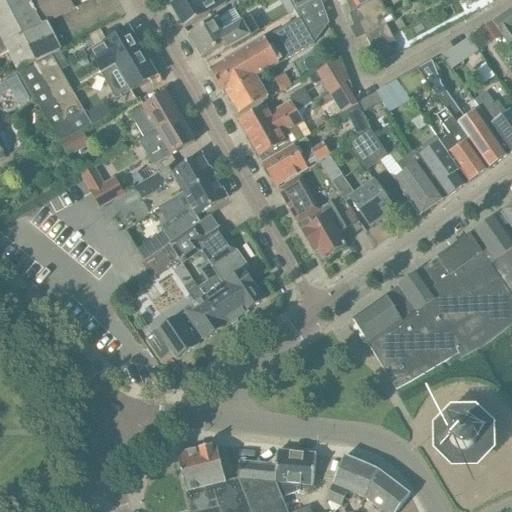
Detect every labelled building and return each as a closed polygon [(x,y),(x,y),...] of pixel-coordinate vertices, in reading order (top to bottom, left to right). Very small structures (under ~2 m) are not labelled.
[(0,0),(0,36),(4,45),(41,26),(28,0),(0,0)] [(70,0),(52,0),(62,17),(76,10),(70,0)] [(171,6),(173,7),(176,14),(177,15),(185,29),(202,18),(210,14),(227,4),(225,0),(178,0),(171,4),(171,5),(171,6)] [(291,0),(296,12),(314,0),(291,0)] [(351,14),(366,6),(363,0),(352,0),(358,10),(351,13),(351,14)] [(380,0),(376,0),(366,6),(372,16),(375,15),(377,19),(388,13),(380,0)] [(366,6),(351,14),(350,14),(354,26),(350,28),(356,40),(365,36),(373,31),(367,19),(372,16),(366,6)] [(511,10),(494,23),(508,45),(511,42),(511,10)] [(260,32),(252,17),(224,32),(217,19),(189,36),(202,59),(226,45),(228,50),(260,32)] [(227,94),(256,78),(314,44),(300,20),(210,72),(224,96),(227,94)] [(41,26),(4,45),(18,72),(52,55),(60,51),(46,24),(41,26)] [(89,53),(101,74),(117,65),(142,50),(134,37),(130,30),(127,31),(112,40),(105,44),(89,53)] [(371,47),(379,42),(373,31),(365,36),(371,47)] [(393,35),(379,42),(389,60),(397,56),(393,49),(398,47),(393,35)] [(451,67),(478,52),(469,38),(443,53),(451,67)] [(0,81),(16,73),(18,72),(0,39),(0,81)] [(389,60),(379,42),(371,47),(380,64),(389,60)] [(142,50),(117,65),(132,91),(157,77),(142,50)] [(75,94),(52,55),(18,72),(25,83),(44,116),(59,107),(60,108),(63,106),(62,105),(76,98),(74,95),(75,94)] [(316,74),(329,94),(350,82),(341,58),(316,74)] [(446,110),(488,170),(509,155),(476,109),(464,117),(430,68),(421,74),(427,82),(428,82),(447,109),(446,110)] [(417,69),(395,82),(406,97),(427,82),(421,74),(417,69)] [(292,86),(285,74),(274,80),(281,92),(292,86)] [(25,83),(15,75),(7,85),(16,93),(25,83)] [(256,78),(227,94),(240,115),(268,99),(256,78)] [(350,82),(329,94),(342,115),(358,105),(350,82)] [(398,102),(406,97),(395,82),(388,87),(398,102)] [(250,141),(297,113),(297,112),(312,103),(304,90),(289,98),(291,102),(270,115),(265,106),(239,122),(250,141)] [(496,105),(487,92),(475,101),(511,153),(511,152),(511,110),(500,119),(492,108),(496,105)] [(44,116),(61,144),(110,115),(103,104),(86,114),(75,94),(74,95),(76,98),(62,105),(63,106),(60,108),(59,107),(44,116)] [(131,115),(145,139),(181,118),(167,94),(131,115)] [(488,170),(446,110),(437,115),(451,135),(441,142),(443,147),(449,155),(469,183),(488,170)] [(297,113),(250,141),(260,158),(286,143),(282,136),(304,123),(297,113)] [(110,115),(61,144),(69,157),(90,145),(82,132),(110,115)] [(154,166),(195,142),(181,118),(145,139),(140,142),(154,166)] [(388,159),(371,132),(349,146),(367,172),(388,159)] [(449,155),(443,147),(436,137),(413,153),(427,173),(445,200),(467,185),(447,157),(449,155)] [(313,150),(306,139),(293,146),(264,166),(276,186),(308,167),(306,164),(315,159),(317,163),(331,154),(324,143),(313,150)] [(445,200),(427,173),(413,153),(412,152),(397,162),(403,172),(394,178),(420,217),(445,200)] [(185,195),(215,177),(202,154),(172,172),(170,169),(142,186),(155,209),(183,193),(185,195)] [(358,194),(331,156),(320,164),(346,203),(350,199),(371,228),(395,211),(375,182),(358,194)] [(185,195),(191,205),(192,207),(161,228),(164,232),(138,249),(146,261),(170,246),(185,235),(201,224),(196,216),(227,198),(215,177),(185,195)] [(320,210),(313,197),(301,177),(280,193),(289,210),(314,252),(319,250),(324,258),(346,246),(338,233),(345,229),(331,204),(320,210)] [(115,179),(91,193),(100,209),(124,195),(115,179)] [(511,205),(501,213),(511,228),(511,205)] [(511,238),(497,216),(399,287),(386,296),(355,318),(355,322),(396,390),(458,354),(459,355),(459,354),(462,358),(478,349),(511,323),(511,238)] [(238,298),(248,312),(264,301),(244,272),(249,269),(236,250),(229,240),(230,239),(221,226),(197,243),(212,265),(223,282),(227,288),(231,293),(235,301),(238,298)] [(185,235),(170,246),(180,260),(181,260),(180,259),(195,249),(185,235)] [(146,261),(156,277),(180,260),(170,246),(146,261)] [(224,326),(226,325),(227,327),(237,321),(235,319),(246,312),(247,313),(248,312),(238,298),(235,301),(231,293),(227,288),(223,282),(212,265),(203,271),(213,284),(201,292),(224,326)] [(225,327),(224,326),(201,292),(199,288),(194,282),(185,288),(197,305),(187,312),(206,340),(225,327)] [(146,340),(159,359),(171,352),(177,360),(198,345),(196,342),(204,337),(195,324),(187,312),(182,316),(181,315),(146,340)] [(468,421),(465,421),(463,421),(460,422),(457,423),(456,423),(453,425),(452,426),(451,427),(449,430),(448,433),(448,434),(448,436),(447,437),(447,439),(448,440),(448,442),(448,443),(449,445),(450,448),(452,450),(454,451),(455,452),(457,453),(460,454),(462,455),(463,455),(466,455),(469,454),(471,454),(472,453),(475,451),(477,449),(478,448),(479,447),(480,446),(481,444),(482,441),(482,440),(482,438),(482,437),(482,435),(482,434),(481,432),(481,431),(480,429),(478,427),(477,426),(476,425),(473,423),(471,422),(469,421),(468,421)] [(250,511),(237,479),(226,482),(217,445),(178,455),(191,511),(250,511)] [(276,483),(283,496),(300,491),(301,485),(313,486),(316,455),(278,451),(277,467),(276,483)] [(378,471),(345,457),(327,499),(329,502),(339,507),(346,491),(364,499),(380,511),(397,511),(410,495),(378,471)] [(289,511),(283,496),(276,483),(277,467),(240,464),(238,479),(237,479),(250,511),(289,511)]
